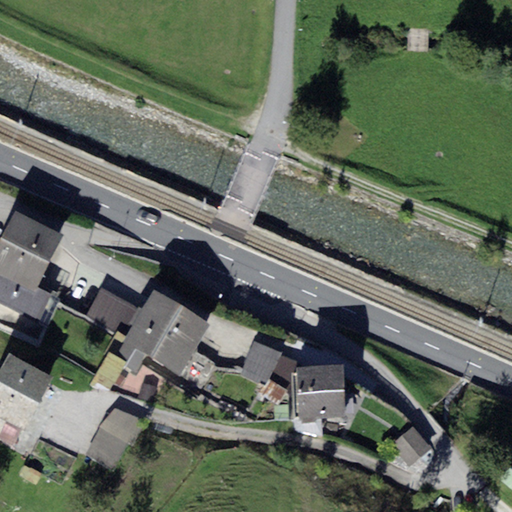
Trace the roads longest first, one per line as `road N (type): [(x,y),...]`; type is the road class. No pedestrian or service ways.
road 1 (primary): [(511,383),(220,253)]
road 2 (residential): [(69,232),(91,256),(279,346)]
road 3 (primary): [(220,253),(0,159)]
road 4 (unclassified): [(290,0),(278,111),(235,217)]
road 5 (residential): [(220,253),(69,232)]
